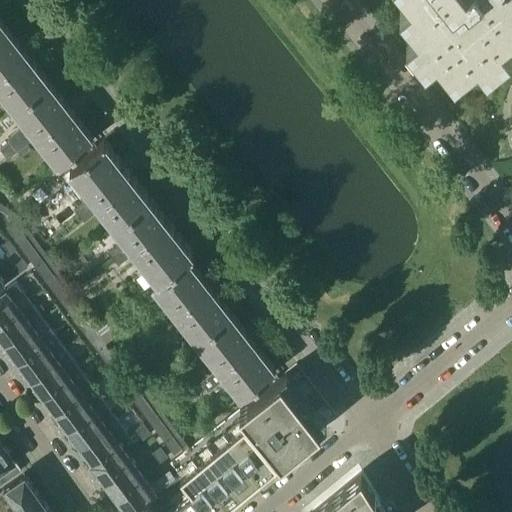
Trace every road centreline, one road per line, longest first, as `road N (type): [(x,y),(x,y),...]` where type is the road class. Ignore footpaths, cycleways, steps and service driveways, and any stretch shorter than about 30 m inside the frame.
road 1 (residential): [(38,0),(369,423)]
road 2 (residential): [(511,225),(337,0)]
road 3 (residential): [(369,423),(511,304)]
road 4 (residential): [(89,511),(0,385)]
road 5 (residential): [(369,423),(260,511)]
